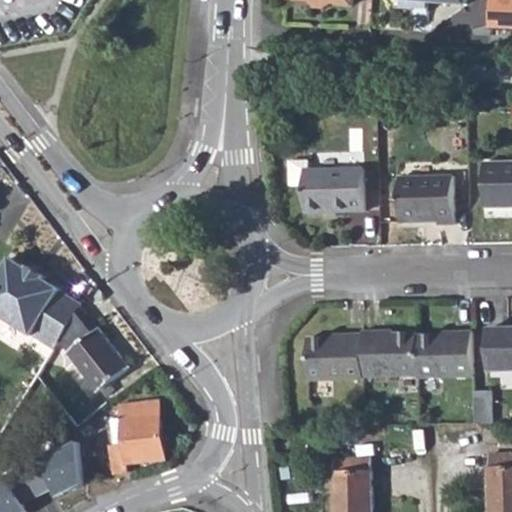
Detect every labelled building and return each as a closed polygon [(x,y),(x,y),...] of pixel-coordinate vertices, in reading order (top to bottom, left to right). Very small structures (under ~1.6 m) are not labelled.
[(511,26),(511,0),(491,0),(490,25),(511,26)] [(511,34),(503,35),(503,47),(511,47),(511,34)] [(511,166),(485,167),(486,213),(511,212),(511,166)] [(308,168),(289,169),(289,192),(304,192),(306,220),(366,219),(364,176),(308,177),(308,168)] [(400,229),(424,228),(424,221),(438,221),(438,228),(439,230),(455,229),(453,181),(399,182),(400,229)] [(34,338),(57,353),(63,343),(82,313),(83,310),(62,296),(62,294),(45,283),(46,282),(30,271),(28,273),(12,262),(0,281),(0,319),(32,340),(34,338)] [(82,313),(63,343),(72,354),(69,355),(99,398),(130,376),(100,334),(98,336),(82,313)] [(511,330),(489,331),(490,373),(511,372),(511,330)] [(476,378),(474,337),(457,338),(457,340),(420,342),(421,378),(421,380),(476,378)] [(366,380),(421,378),(420,342),(420,339),(382,341),(382,338),(365,339),(365,342),(366,380)] [(366,380),(365,342),(348,342),(348,345),(310,346),(312,385),(366,382),(366,380)] [(494,394),(477,394),(478,426),(495,426),(494,394)] [(127,448),(114,450),(117,478),(131,476),(130,468),(166,463),(159,405),(124,409),(127,448)] [(511,511),(511,455),(491,455),(492,511),(511,511)] [(375,511),(375,459),(336,460),(337,511),(375,511)]
